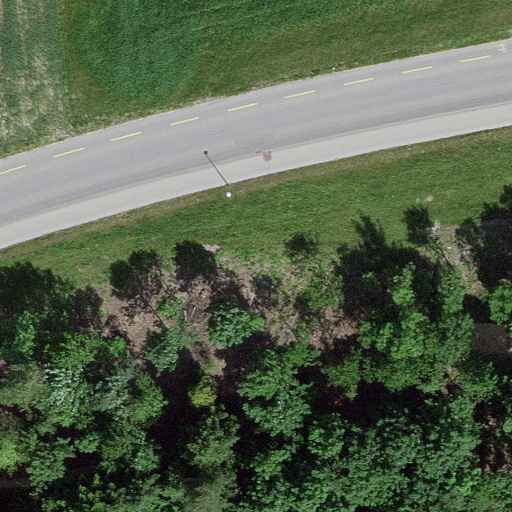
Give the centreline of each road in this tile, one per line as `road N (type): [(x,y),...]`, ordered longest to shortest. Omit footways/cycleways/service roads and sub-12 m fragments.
road 1 (tertiary): [(0,192),(272,121),(511,75)]
road 2 (track): [(511,395),(393,442),(300,511)]
